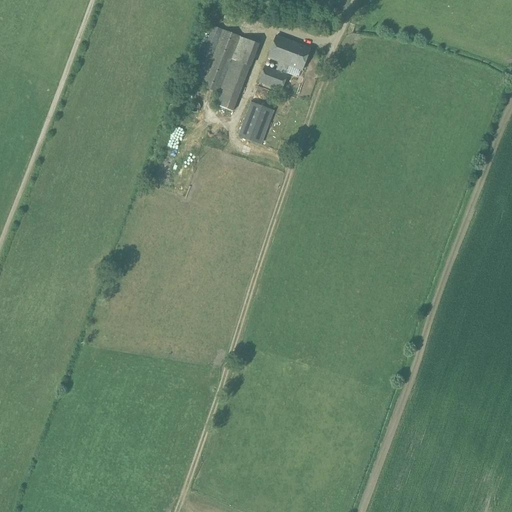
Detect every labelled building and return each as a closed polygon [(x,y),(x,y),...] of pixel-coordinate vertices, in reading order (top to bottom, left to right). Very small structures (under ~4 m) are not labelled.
[(232,112),(258,45),(213,27),(191,83),(219,94),(214,105),(232,112)] [(302,71),(310,49),(276,36),(267,58),(302,71)] [(281,90),(286,75),(264,67),(258,81),(281,90)] [(189,108),(196,112),(199,105),(192,101),(189,108)] [(260,144),(272,110),(250,102),(238,136),(260,144)]
